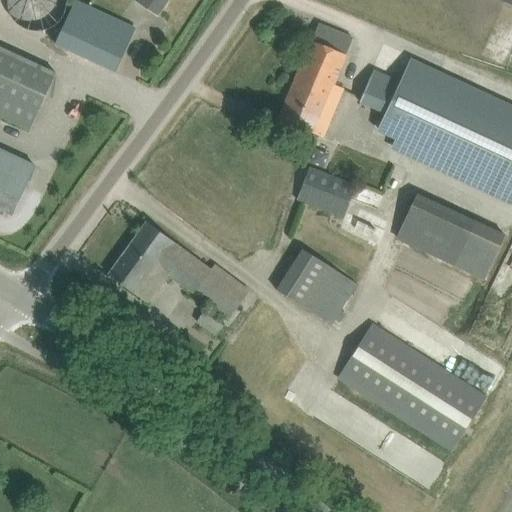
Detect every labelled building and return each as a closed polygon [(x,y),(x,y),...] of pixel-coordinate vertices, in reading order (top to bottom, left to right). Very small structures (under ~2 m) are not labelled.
[(3,0),(4,2),(4,5),(5,8),(6,12),(8,14),(10,18),(11,19),(14,22),(16,24),(19,26),(21,27),(25,28),(26,29),(30,29),(32,30),(35,30),(38,29),(41,29),(45,28),(47,27),(49,26),(52,24),(54,22),(57,20),(59,17),(61,14),(62,11),(63,9),(64,7),(64,3),(64,1),(64,0),(3,0)] [(138,0),(137,2),(141,5),(158,16),(168,0),(138,0)] [(55,44),(97,64),(115,72),(135,29),(75,1),(55,44)] [(278,121),(297,128),(324,140),(331,124),(319,119),(328,97),(338,101),(343,89),(333,85),(353,38),(318,24),(278,121)] [(0,45),(0,115),(30,130),(57,72),(0,45)] [(511,105),(411,58),(400,81),(374,69),(358,104),(403,125),(393,146),(511,201),(511,105)] [(0,209),(13,215),(35,166),(0,149),(0,209)] [(311,167),(297,199),(340,219),(355,187),(311,167)] [(504,235),(475,221),(417,194),(397,237),(455,264),(483,278),(504,235)] [(209,214),(197,230),(240,262),(252,246),(209,214)] [(211,270),(163,234),(147,222),(108,275),(147,304),(165,279),(169,281),(171,278),(228,321),(250,291),(215,265),(211,270)] [(302,250),(276,291),(331,325),(357,285),(302,250)] [(204,312),(197,322),(216,336),(223,327),(204,312)] [(373,326),(350,362),(339,379),(452,451),(486,398),(373,326)]
